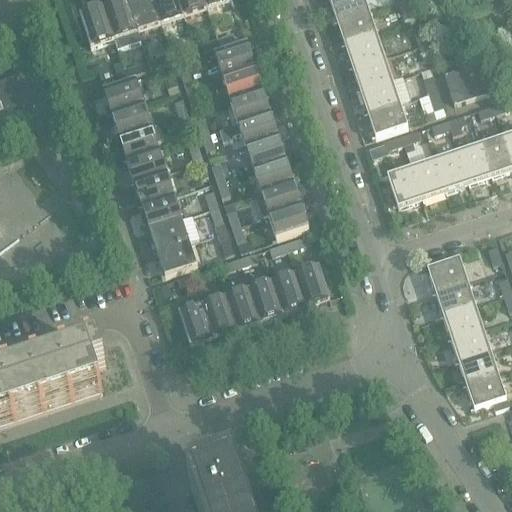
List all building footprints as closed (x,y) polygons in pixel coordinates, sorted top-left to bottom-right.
[(151,0),(143,0),(127,5),(138,38),(161,30),(151,0)] [(176,0),(151,0),(161,30),(184,22),(176,0)] [(202,0),(176,0),(184,22),(207,15),(202,0)] [(202,0),(207,15),(231,7),(228,0),(202,0)] [(363,0),(342,0),(329,4),(337,28),(369,17),(363,0)] [(407,4),(398,7),(404,24),(412,21),(407,4)] [(127,5),(104,13),(115,45),(118,54),(141,47),(138,38),(127,5)] [(104,13),(80,21),(91,53),(115,45),(104,13)] [(369,17),(337,28),(345,51),(377,40),(369,17)] [(423,33),(414,36),(419,52),(428,49),(423,33)] [(217,43),(220,52),(236,46),(233,38),(217,43)] [(377,40),(345,51),(353,74),(385,63),(377,40)] [(217,43),(201,48),(204,57),(220,52),(217,43)] [(247,49),(215,60),(223,83),(255,73),(247,49)] [(428,49),(419,52),(425,68),(433,65),(428,49)] [(171,58),(173,67),(189,62),(187,53),(171,58)] [(171,58),(155,64),(158,72),(173,67),(171,58)] [(393,87),(385,63),(353,74),(360,98),(393,87)] [(122,66),(114,69),(119,85),(127,82),(124,74),(125,74),(122,66)] [(124,74),(127,82),(143,77),(140,68),(125,74),(124,74)] [(479,69),(445,80),(455,110),(489,98),(479,69)] [(108,71),(98,74),(104,90),(113,87),(108,71)] [(255,73),(223,83),(231,106),(263,96),(255,73)] [(173,74),(164,77),(170,93),(178,90),(173,74)] [(189,77),(181,80),(186,95),(195,93),(189,77)] [(0,137),(31,127),(16,81),(0,86),(0,137)] [(432,81),(424,84),(429,100),(438,98),(432,81)] [(393,87),(360,98),(368,121),(400,110),(410,107),(411,107),(403,83),(393,87)] [(136,85),(103,96),(111,120),(144,110),(136,85)] [(195,93),(186,95),(191,111),(200,109),(195,93)] [(263,96),(231,106),(238,129),(271,119),(263,96)] [(438,98),(429,100),(434,116),(443,113),(438,98)] [(183,105),(174,107),(180,123),(188,120),(183,105)] [(511,113),(509,106),(494,111),(497,119),(511,114),(511,113)] [(400,110),(368,121),(376,144),(408,133),(418,130),(410,107),(400,110)] [(144,110),(111,120),(119,143),(151,133),(151,131),(144,110)] [(494,111),(478,116),(481,125),(497,119),(494,111)] [(238,129),(220,135),(224,148),(234,145),(233,141),(241,139),(246,152),(278,142),(271,119),(238,129)] [(188,120),(180,123),(185,139),(193,136),(188,120)] [(463,121),(448,127),(450,135),(466,130),(463,121)] [(205,123),(196,126),(201,142),(210,139),(205,123)] [(448,127),(432,132),(435,140),(450,135),(448,127)] [(151,133),(119,143),(127,166),(159,156),(156,146),(161,145),(156,130),(151,131),(151,133)] [(417,137),(401,142),(404,151),(420,145),(417,137)] [(210,139),(201,142),(207,158),(215,155),(210,139)] [(278,142),(246,152),(253,176),(286,165),(278,142)] [(401,142),(386,147),(389,156),(404,151),(401,142)] [(511,164),(505,143),(481,150),(492,183),(511,176),(511,164)] [(481,150),(458,158),(469,190),(492,183),(481,150)] [(198,151),(190,153),(195,169),(203,167),(198,151)] [(159,156),(127,166),(134,189),(167,179),(159,156)] [(458,158),(435,166),(445,198),(469,190),(458,158)] [(286,165),(253,176),(261,198),(293,188),(286,165)] [(435,166),(411,174),(422,206),(445,198),(435,166)] [(203,167),(195,169),(200,185),(209,182),(203,167)] [(220,169),(211,172),(217,188),(225,185),(220,169)] [(411,174),(388,181),(399,214),(422,206),(411,174)] [(167,179),(134,189),(142,213),(174,202),(167,179)] [(225,185),(217,188),(222,204),(230,201),(225,185)] [(261,198),(257,200),(264,223),(269,222),(301,211),(293,188),(261,198)] [(213,197),(205,200),(210,215),(219,213),(213,197)] [(174,202),(142,213),(150,235),(182,225),(174,202)] [(301,211),(269,222),(277,246),(309,235),(301,211)] [(219,213),(210,215),(216,231),(224,228),(219,213)] [(235,215),(227,218),(232,234),(240,231),(235,215)] [(182,225),(150,235),(157,259),(190,248),(182,225)] [(240,231),(232,234),(237,250),(246,247),(240,231)] [(229,243),(220,246),(226,262),(234,259),(229,243)] [(285,249),(288,258),(304,252),(301,244),(285,249)] [(190,248),(157,259),(165,282),(198,272),(190,248)] [(285,249),(269,254),(272,263),(288,258),(285,249)] [(497,253),(489,255),(494,271),(502,269),(497,253)] [(255,259),(239,264),(242,273),(258,267),(255,259)] [(239,264),(223,270),(226,278),(242,273),(239,264)] [(428,276),(436,299),(468,288),(460,265),(428,276)] [(296,281),(306,313),(330,305),(320,273),(296,281)] [(193,279),(196,288),(212,283),(209,274),(193,279)] [(193,279),(177,285),(180,293),(196,288),(193,279)] [(296,281),(273,288),(283,321),(306,313),(296,281)] [(511,298),(507,284),(499,287),(504,302),(511,299),(511,298)] [(273,288),(249,296),(260,328),(283,321),(273,288)] [(468,288),(436,299),(443,322),(476,312),(468,288)] [(249,296),(226,303),(237,336),(260,328),(249,296)] [(226,303),(203,311),(214,343),(237,336),(226,303)] [(203,311),(180,319),(190,351),(214,343),(203,311)] [(483,335),(476,312),(443,322),(451,345),(483,335)] [(491,358),(483,335),(451,345),(459,369),(491,358)] [(0,380),(0,431),(102,398),(101,394),(102,393),(95,375),(106,371),(99,352),(93,354),(92,350),(0,380)] [(499,381),(491,358),(459,369),(467,392),(499,381)] [(499,381),(467,392),(474,415),(507,405),(499,381)] [(247,511),(236,475),(190,490),(191,496),(192,495),(197,511),(247,511)]
